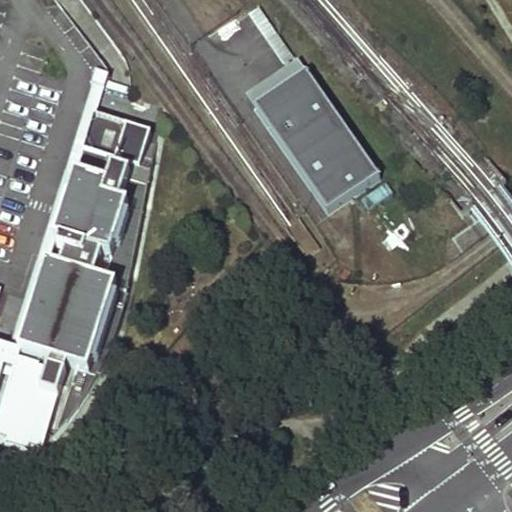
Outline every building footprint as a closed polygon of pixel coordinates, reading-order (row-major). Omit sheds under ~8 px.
[(300,62),(241,102),(316,218),(379,175),(300,62)] [(69,205),(96,119),(109,77),(95,74),(8,354),(21,358),(62,226),(68,229),(75,207),(69,205)] [(0,294),(1,292),(0,291),(0,382),(4,371),(15,375),(0,423),(0,438),(7,441),(5,446),(30,453),(32,449),(45,453),(70,372),(77,374),(55,443),(57,447),(70,430),(82,410),(91,395),(102,372),(111,352),(125,313),(112,308),(96,303),(102,287),(117,292),(130,296),(145,215),(129,210),(132,202),(139,204),(145,182),(150,184),(157,144),(150,142),(151,137),(96,119),(69,205),(75,207),(68,229),(62,226),(21,358),(8,354),(0,351),(0,294)] [(145,215),(150,184),(145,182),(139,204),(132,202),(129,210),(145,215)] [(112,308),(117,292),(102,287),(96,303),(112,308)]
